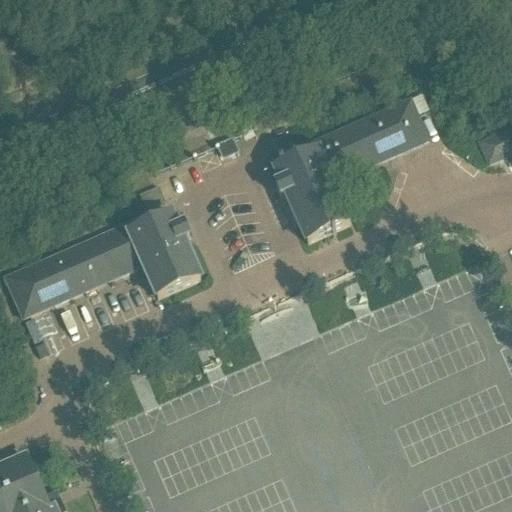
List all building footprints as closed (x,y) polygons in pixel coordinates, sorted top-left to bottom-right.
[(429,146),(411,105),(303,154),(306,161),(275,175),(282,189),(275,192),(281,205),(287,203),(308,250),(351,231),(332,189),(429,146)] [(511,159),(511,143),(510,137),(480,150),(489,170),(511,159)] [(216,151),(221,165),(239,157),(232,143),(216,151)] [(140,225),(5,284),(24,326),(143,273),(157,305),(202,285),(186,247),(189,245),(184,234),(180,235),(173,220),(145,233),(140,225)] [(0,511),(51,511),(52,511),(50,511),(48,511),(25,460),(0,471),(0,511)]
